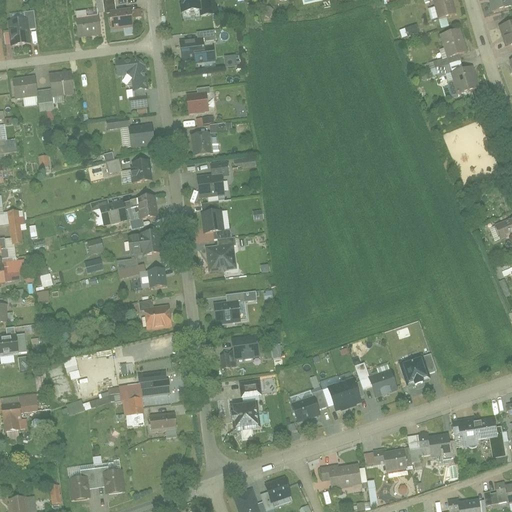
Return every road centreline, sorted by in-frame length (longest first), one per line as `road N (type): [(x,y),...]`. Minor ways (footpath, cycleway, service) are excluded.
road 1 (residential): [(157,45),(213,483)]
road 2 (residential): [(293,455),(511,379)]
road 3 (residential): [(157,45),(0,67)]
road 4 (residential): [(381,511),(511,466)]
road 5 (residential): [(469,0),(511,117)]
